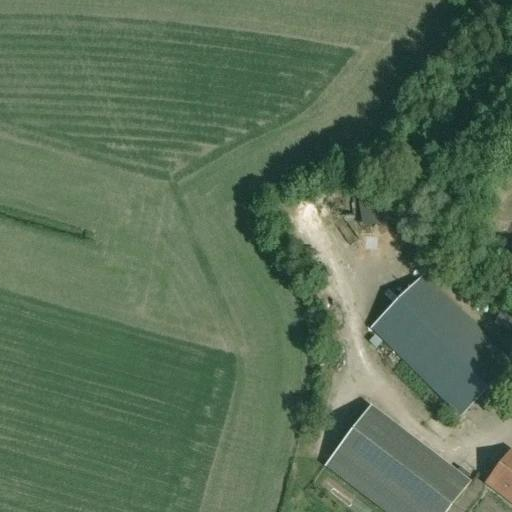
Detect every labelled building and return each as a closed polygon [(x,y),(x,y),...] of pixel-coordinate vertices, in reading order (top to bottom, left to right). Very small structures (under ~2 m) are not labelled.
[(341,246),(348,267),(365,262),(354,226),(332,233),(337,248),(341,246)] [(385,237),(366,244),(370,255),(389,247),(385,237)] [(510,365),(422,278),(371,330),(459,417),(510,365)] [(511,334),(511,296),(506,294),(490,325),(511,334)] [(445,511),(468,483),(371,408),(325,468),(382,511),(445,511)] [(511,455),(510,454),(488,484),(511,501),(511,455)]
